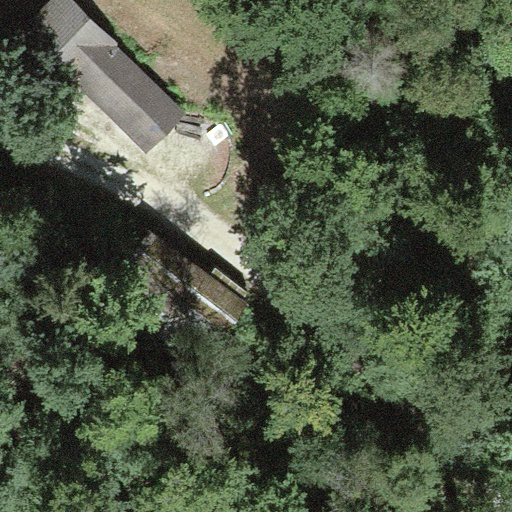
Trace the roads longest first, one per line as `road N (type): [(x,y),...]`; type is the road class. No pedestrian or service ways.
road 1 (track): [(511,496),(344,327),(106,183),(0,129)]
road 2 (track): [(227,255),(309,183),(451,92),(511,78)]
